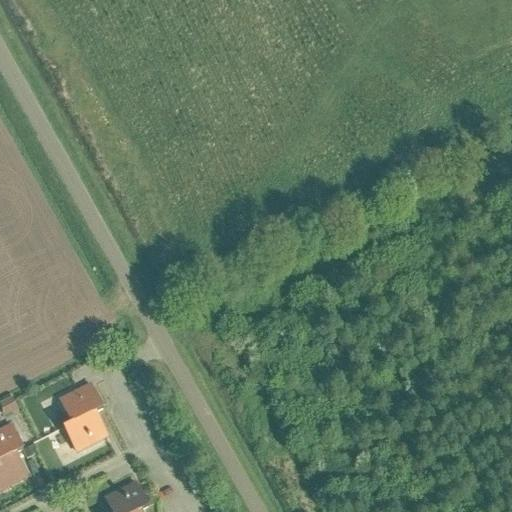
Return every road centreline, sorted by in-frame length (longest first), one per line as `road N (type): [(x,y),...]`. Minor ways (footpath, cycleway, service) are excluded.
road 1 (unclassified): [(161,346),(0,60)]
road 2 (unclassified): [(253,511),(161,346)]
road 3 (residential): [(154,447),(24,511)]
road 4 (residential): [(161,346),(113,372),(154,447)]
